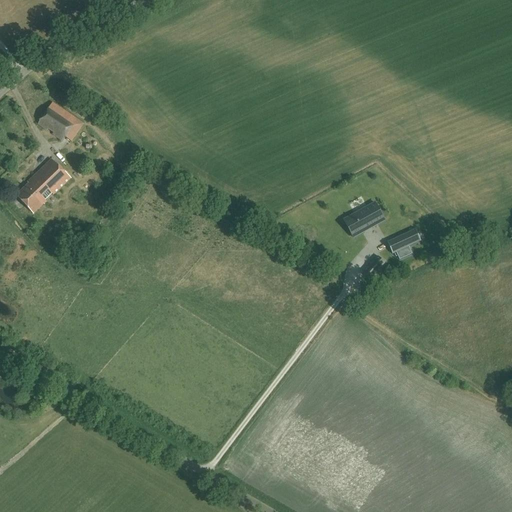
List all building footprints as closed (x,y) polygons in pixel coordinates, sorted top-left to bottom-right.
[(64,138),(71,142),(84,124),(53,102),(38,123),(62,140),(64,138)] [(85,173),(98,164),(91,154),(78,162),(85,173)] [(43,204),(70,179),(52,159),(28,182),(29,183),(17,195),(33,213),(43,204)] [(375,203),(343,220),(353,238),(384,221),(375,203)] [(387,242),(392,255),(393,254),(419,242),(420,242),(414,229),(414,230),(387,242)] [(378,256),(371,264),(378,270),(385,263),(384,264),(377,258),(378,257),(378,256)]
